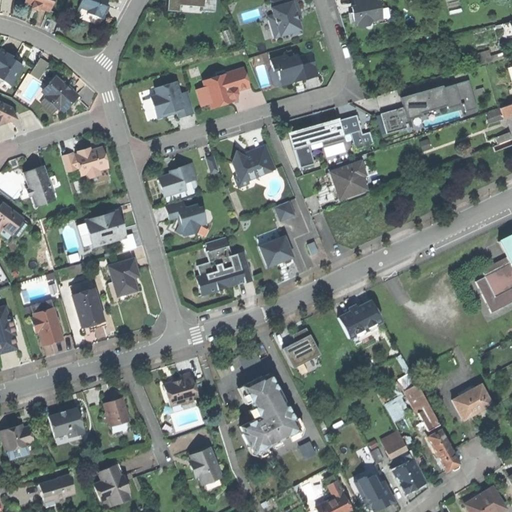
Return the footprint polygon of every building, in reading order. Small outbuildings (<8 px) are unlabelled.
[(38,9),(48,12),(52,0),(25,0),(24,3),(31,6),(30,9),(33,11),(37,13),(38,9)] [(107,7),(105,6),(107,0),(80,0),(78,8),(87,11),(86,14),(98,19),(99,16),(104,18),(105,12),(107,7)] [(214,13),(215,1),(214,0),(166,0),(166,12),(178,13),(178,7),(178,0),(179,0),(202,2),(202,9),(202,12),(214,13)] [(178,0),(178,7),(202,9),(202,2),(179,0),(178,0)] [(290,37),(300,34),(296,20),(295,16),(293,12),(297,11),(295,3),(299,2),(298,0),(275,0),(276,1),(270,2),(273,9),(271,10),(274,17),(268,19),(274,38),(289,34),(290,37)] [(373,21),(382,20),(379,4),(377,4),(375,0),(353,0),(355,9),(353,9),(354,14),(353,15),(349,15),(350,21),(351,26),(359,25),(360,30),(369,28),(373,21)] [(0,81),(9,87),(22,67),(20,66),(21,63),(7,55),(0,50),(0,81)] [(303,81),(317,77),(311,56),(297,60),(296,56),(286,59),(286,57),(269,61),(271,68),(276,71),(279,81),(292,78),(295,80),(302,78),(302,81),(303,81)] [(40,59),(30,75),(39,80),(49,64),(40,59)] [(232,103),(232,100),(234,99),(236,95),(236,92),(248,88),(243,70),(202,82),(204,89),(195,91),(200,107),(209,105),(210,109),(223,106),(232,103)] [(62,84),(54,77),(48,83),(49,84),(42,92),(46,96),(44,98),(57,109),(59,107),(63,111),(77,96),(66,86),(62,83),(62,84)] [(281,87),(302,81),(302,78),(295,80),(292,78),(279,81),(281,87)] [(442,86),(399,98),(402,108),(380,114),(386,134),(411,127),(409,120),(421,116),(421,114),(447,107),(447,109),(463,104),(465,112),(477,109),(469,81),(443,88),(442,86)] [(187,93),(179,95),(175,83),(153,89),(156,96),(149,98),(156,120),(162,118),(166,117),(167,114),(176,111),(178,119),(194,114),(187,93)] [(0,126),(11,122),(14,116),(11,109),(0,103),(0,126)] [(503,118),(511,114),(511,105),(487,114),(490,121),(502,116),(503,118)] [(350,133),(361,130),(357,116),(339,121),(338,119),(323,124),(323,125),(318,127),(317,125),(289,133),(299,168),(313,164),(308,145),(350,133)] [(362,135),(361,130),(350,133),(354,150),(362,148),(359,136),(362,135)] [(362,148),(373,145),(369,133),(362,135),(359,136),(362,148)] [(499,145),(511,140),(508,134),(497,138),(499,145)] [(426,141),(420,143),(423,151),(429,148),(426,141)] [(75,157),(79,169),(81,176),(86,174),(87,179),(99,175),(98,171),(107,168),(101,148),(90,152),(89,149),(83,151),(77,153),(78,155),(75,156),(75,157)] [(247,182),(274,170),(266,150),(252,155),(249,156),(245,158),(240,156),(236,154),(231,164),(238,178),(247,182)] [(66,173),(79,169),(75,157),(74,158),(72,154),(62,157),(66,173)] [(212,174),(220,171),(214,155),(206,158),(212,174)] [(366,190),(361,176),(365,175),(360,162),(326,173),(329,184),(333,183),(339,199),(354,194),(366,190)] [(185,191),(183,184),(196,180),(191,165),(181,168),(177,169),(177,170),(178,173),(170,175),(157,179),(163,197),(185,191)] [(32,169),(23,173),(35,207),(55,200),(43,166),(32,169)] [(200,227),(205,225),(202,212),(198,213),(196,206),(184,210),(182,201),(164,206),(168,221),(178,218),(180,224),(175,233),(179,235),(184,238),(195,234),(200,227)] [(0,230),(2,228),(11,235),(23,220),(1,203),(0,205),(0,230)] [(279,222),(293,216),(287,203),(273,208),(279,222)] [(90,239),(94,238),(97,246),(118,239),(125,237),(121,225),(118,214),(108,217),(107,214),(84,221),(90,239)] [(15,238),(17,239),(29,224),(23,220),(11,235),(15,238)] [(0,234),(12,243),(15,238),(11,235),(2,228),(0,230),(0,234)] [(132,234),(125,237),(118,239),(122,252),(136,248),(132,234)] [(511,235),(498,242),(499,244),(500,243),(507,257),(481,270),(485,277),(475,282),(491,313),(511,302),(511,235)] [(227,288),(225,281),(229,279),(229,281),(234,280),(236,286),(243,284),(244,283),(243,280),(250,278),(245,262),(238,264),(236,255),(230,257),(225,238),(205,244),(207,252),(205,253),(208,263),(196,267),(199,277),(199,278),(203,277),(205,285),(197,288),(200,297),(217,292),(217,291),(221,290),(227,288)] [(258,248),(266,268),(276,264),(275,263),(278,261),(281,260),(282,262),(291,258),(283,238),(258,248)] [(312,244),(306,246),(310,257),(316,254),(312,244)] [(242,253),(236,255),(238,264),(245,262),(242,253)] [(117,297),(136,291),(133,278),(131,274),(137,272),(133,259),(108,267),(117,297)] [(195,278),(197,288),(205,285),(203,277),(199,278),(199,277),(195,278)] [(92,291),(95,290),(92,281),(68,288),(80,328),(90,325),(101,322),(92,291)] [(348,339),(381,322),(371,301),(360,307),(357,309),(355,305),(348,309),(350,312),(337,319),(348,339)] [(29,308),(32,316),(52,310),(50,302),(29,308)] [(0,353),(3,353),(16,349),(13,336),(16,335),(11,318),(8,319),(5,306),(0,307),(0,353)] [(52,310),(32,316),(32,319),(30,320),(34,334),(37,333),(41,345),(51,342),(61,339),(52,310)] [(292,336),(295,342),(309,335),(305,329),(292,336)] [(309,335),(295,342),(293,344),(282,349),(292,368),(318,354),(309,335)] [(238,358),(246,369),(261,360),(254,348),(238,358)] [(404,389),(415,380),(409,372),(398,382),(404,389)] [(179,406),(192,402),(189,392),(194,390),(189,374),(178,377),(180,384),(176,385),(172,386),(171,383),(162,386),(169,407),(179,404),(179,406)] [(254,454),(297,432),(292,422),(293,421),(285,404),(280,406),(274,393),(277,391),(269,374),(262,378),(261,377),(253,381),(236,390),(244,405),(249,402),(252,409),(247,411),(252,421),(239,427),(242,434),(241,435),(248,449),(251,447),(254,454)] [(428,430),(439,424),(417,383),(405,390),(428,430)] [(452,400),(463,419),(478,411),(491,403),(481,384),(452,400)] [(394,422),(412,414),(402,393),(384,401),(394,422)] [(110,428),(128,423),(121,399),(111,402),(103,405),(105,411),(101,420),(109,425),(110,428)] [(81,429),(82,429),(76,409),(63,413),(48,417),(54,437),(67,434),(68,438),(83,433),(81,429)] [(0,431),(0,433),(5,451),(7,450),(25,445),(27,444),(27,443),(32,442),(28,427),(22,429),(21,426),(11,429),(0,431)] [(458,464),(460,463),(441,429),(428,436),(446,471),(451,468),(451,469),(454,469),(456,468),(458,467),(459,465),(458,464)] [(389,456),(406,446),(401,437),(384,446),(389,456)] [(28,455),(25,445),(7,450),(10,460),(28,455)] [(378,446),(371,450),(377,463),(384,458),(378,446)] [(201,486),(220,478),(208,450),(197,454),(189,457),(191,461),(188,463),(194,479),(198,477),(201,486)] [(392,469),(404,491),(412,487),(423,481),(412,459),(413,458),(411,455),(405,458),(406,462),(392,469)] [(101,482),(93,486),(99,502),(108,499),(111,507),(128,500),(126,494),(128,493),(122,477),(119,478),(117,472),(114,466),(97,473),(101,482)] [(58,479),(38,484),(40,491),(43,501),(53,498),(54,504),(65,501),(64,498),(75,494),(69,475),(61,477),(61,479),(58,480),(58,479)] [(353,480),(361,494),(370,489),(362,475),(353,480)] [(327,486),(334,498),(342,494),(336,481),(327,486)] [(373,511),(393,502),(383,483),(370,489),(361,494),(365,503),(368,502),(370,505),(373,511)] [(464,504),(468,511),(498,511),(505,509),(491,487),(474,498),(464,504)] [(347,511),(351,510),(342,494),(334,498),(315,508),(317,511),(347,511)] [(265,509),(271,506),(268,500),(262,503),(265,509)]
